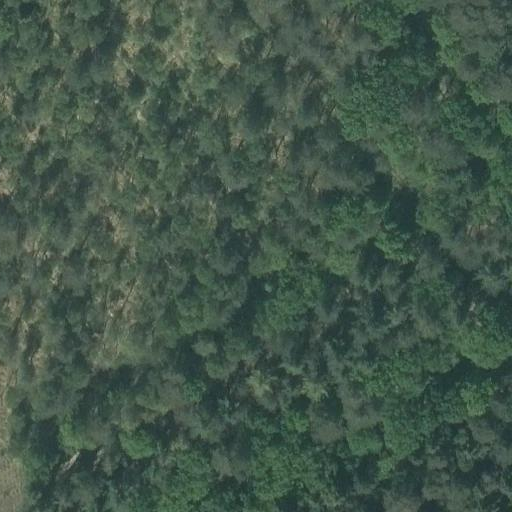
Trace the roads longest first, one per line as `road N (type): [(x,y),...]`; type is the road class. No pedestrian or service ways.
road 1 (track): [(511,327),(130,511)]
road 2 (track): [(511,125),(407,0)]
